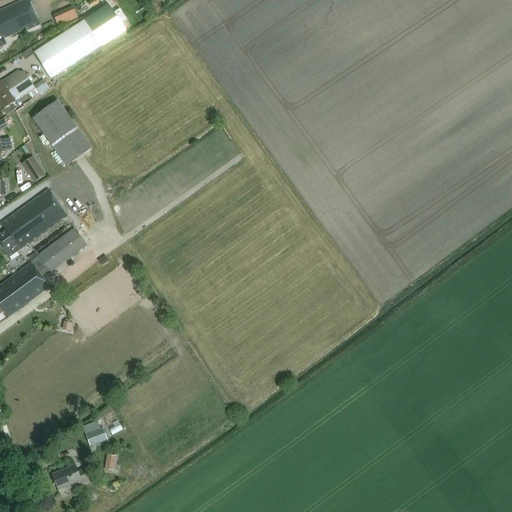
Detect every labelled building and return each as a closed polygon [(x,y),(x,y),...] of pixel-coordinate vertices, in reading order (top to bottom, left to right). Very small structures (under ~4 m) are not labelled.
[(23,0),(0,10),(0,48),(2,47),(0,41),(0,40),(21,31),(22,33),(40,25),(28,0),(23,0)] [(74,10),(55,19),(58,27),(78,18),(74,10)] [(108,37),(130,27),(122,11),(100,22),(108,37)] [(86,19),(23,54),(25,58),(32,54),(46,79),(102,49),(86,19)] [(35,89),(25,73),(19,71),(2,83),(1,82),(0,82),(0,105),(3,111),(13,104),(15,103),(22,98),(35,89)] [(39,94),(49,89),(45,81),(35,86),(39,94)] [(33,119),(67,167),(92,149),(57,101),(33,119)] [(13,104),(3,111),(7,116),(16,110),(13,104)] [(18,118),(0,128),(3,133),(11,128),(14,133),(23,127),(18,118)] [(27,134),(17,141),(21,147),(31,141),(27,134)] [(0,162),(2,162),(1,153),(5,153),(5,151),(11,150),(10,140),(4,141),(4,140),(0,140),(0,162)] [(46,176),(33,157),(22,165),(34,183),(46,176)] [(0,246),(9,259),(67,217),(49,191),(1,224),(6,231),(0,235),(0,246)] [(86,246),(74,230),(67,220),(32,247),(40,258),(31,264),(0,286),(0,314),(3,312),(8,318),(49,288),(41,277),(49,271),(50,272),(86,246)] [(64,322),(62,330),(71,332),(73,324),(70,324),(71,321),(66,320),(65,322),(64,322)] [(122,425),(111,428),(112,434),(124,430),(122,425)] [(89,447),(107,441),(102,428),(85,435),(89,447)] [(116,457),(107,455),(105,470),(113,472),(116,457)] [(52,476),(58,490),(77,482),(79,485),(89,481),(84,470),(78,473),(75,466),(52,476)]
